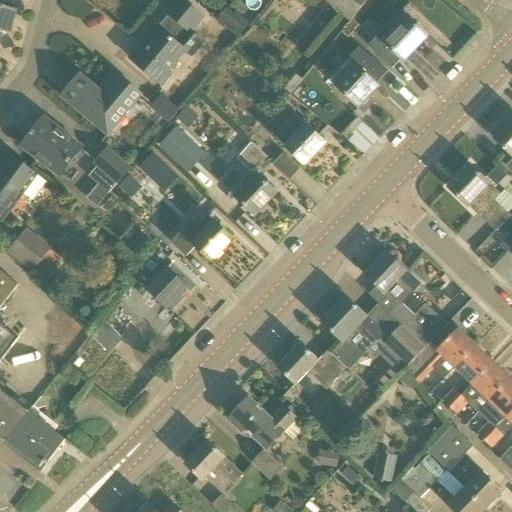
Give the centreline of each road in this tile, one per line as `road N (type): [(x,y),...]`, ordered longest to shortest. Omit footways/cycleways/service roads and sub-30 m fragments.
road 1 (secondary): [(73,511),(381,191)]
road 2 (secondary): [(381,191),(511,51)]
road 3 (residential): [(511,313),(381,191)]
road 4 (residential): [(0,107),(37,53),(51,0)]
